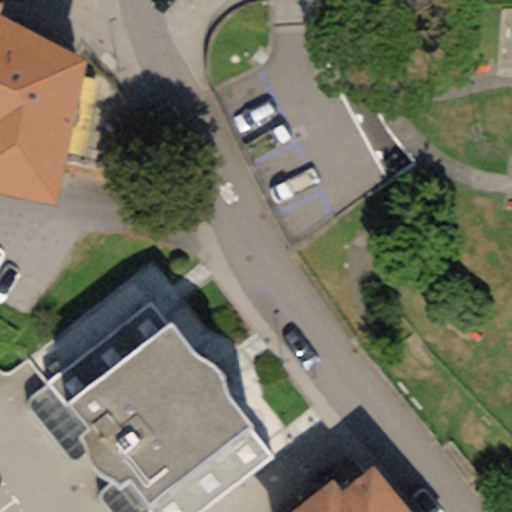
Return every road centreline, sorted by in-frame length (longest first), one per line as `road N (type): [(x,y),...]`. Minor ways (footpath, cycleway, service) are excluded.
road 1 (residential): [(132,0),(263,271),(452,511)]
road 2 (unknown): [(0,185),(150,206),(228,198)]
